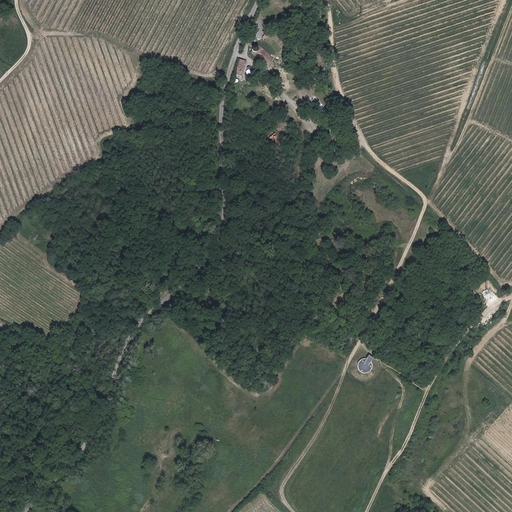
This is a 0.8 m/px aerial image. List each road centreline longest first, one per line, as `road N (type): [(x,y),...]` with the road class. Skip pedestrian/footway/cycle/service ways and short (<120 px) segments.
road 1 (unclassified): [(32,511),(143,320),(184,288),(212,242),(224,213),(224,96),(259,0)]
road 2 (track): [(426,390),(359,344),(423,206),(418,192),(368,149),(346,111),(326,0)]
road 3 (track): [(359,344),(273,467),(228,511)]
road 4 (track): [(347,360),(273,485),(293,511)]
road 5 (unclassified): [(511,295),(471,326),(426,390)]
road 6 (track): [(365,144),(350,160),(341,154),(282,86)]
